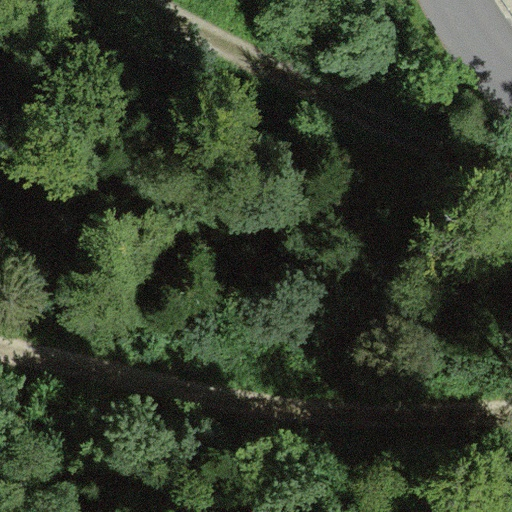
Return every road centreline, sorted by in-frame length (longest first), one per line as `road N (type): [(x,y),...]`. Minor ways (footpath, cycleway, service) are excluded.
road 1 (track): [(0,357),(326,415),(511,410)]
road 2 (track): [(118,0),(511,189)]
